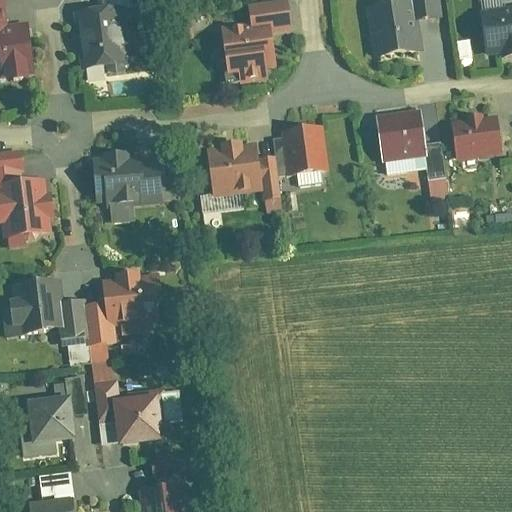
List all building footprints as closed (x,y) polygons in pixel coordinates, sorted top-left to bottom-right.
[(0,0),(0,80),(33,76),(27,24),(6,26),(3,0),(0,0)] [(251,23),(218,27),(223,77),(237,75),(238,85),(268,82),(267,70),(275,69),(271,33),(291,30),(288,0),(275,0),(249,3),(251,23)] [(413,0),(413,2),(416,21),(443,17),(440,0),(413,0)] [(366,9),(374,59),(421,52),(416,21),(413,2),(366,9)] [(122,6),(73,12),(81,72),(129,66),(122,6)] [(487,58),(511,54),(511,8),(480,13),(487,58)] [(375,117),(382,164),(427,157),(425,145),(420,111),(375,117)] [(458,162),(504,155),(498,117),(453,124),(458,162)] [(289,178),(330,172),(323,126),(282,132),(289,178)] [(213,199),(262,192),(257,161),(255,143),(206,150),(213,199)] [(442,143),(425,145),(427,157),(431,183),(448,181),(442,143)] [(0,185),(26,182),(21,150),(0,153),(0,185)] [(142,156),(95,159),(98,206),(162,202),(160,162),(142,163),(142,156)] [(276,158),(257,161),(262,192),(265,215),(284,213),(276,158)] [(0,225),(2,242),(53,235),(45,179),(26,182),(0,185),(0,225)] [(108,326),(115,325),(159,319),(153,273),(101,280),(105,305),(108,326)] [(60,280),(13,286),(15,300),(4,302),(8,327),(22,325),(23,333),(66,328),(63,303),(60,280)] [(82,300),(63,303),(66,328),(68,341),(87,338),(83,307),(82,300)] [(105,305),(83,307),(87,338),(88,347),(93,346),(109,344),(117,343),(115,325),(108,326),(105,305)] [(109,344),(93,346),(97,383),(114,381),(109,344)] [(69,396),(72,417),(91,415),(86,378),(67,380),(69,396)] [(114,381),(97,383),(103,425),(114,424),(111,402),(120,401),(118,380),(114,381)] [(32,447),(75,442),(72,417),(69,396),(26,402),(32,447)] [(155,396),(120,401),(111,402),(114,424),(117,447),(161,442),(155,396)] [(152,459),(155,481),(197,475),(194,454),(152,459)] [(42,502),(72,498),(69,474),(39,478),(42,502)] [(139,492),(141,511),(190,511),(187,485),(139,492)] [(28,511),(73,511),(72,498),(42,502),(27,504),(28,511)]
